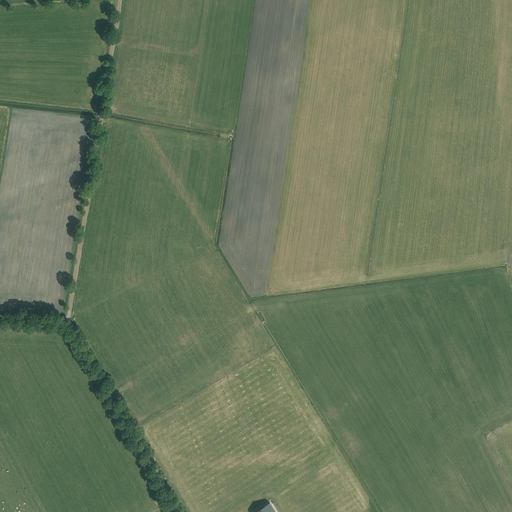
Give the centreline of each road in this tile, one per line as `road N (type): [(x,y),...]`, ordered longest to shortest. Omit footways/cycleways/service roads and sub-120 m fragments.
road 1 (track): [(120,0),(67,321)]
road 2 (unclassified): [(67,321),(179,511)]
